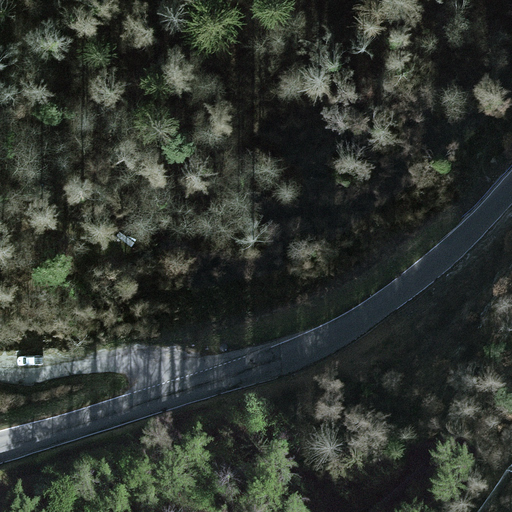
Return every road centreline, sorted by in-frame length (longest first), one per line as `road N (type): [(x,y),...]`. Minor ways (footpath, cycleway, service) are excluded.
road 1 (tertiary): [(511,184),(461,241),(352,325),(276,364),(192,390)]
road 2 (residential): [(0,369),(152,357),(176,363),(192,390)]
road 3 (tertiary): [(192,390),(0,448)]
